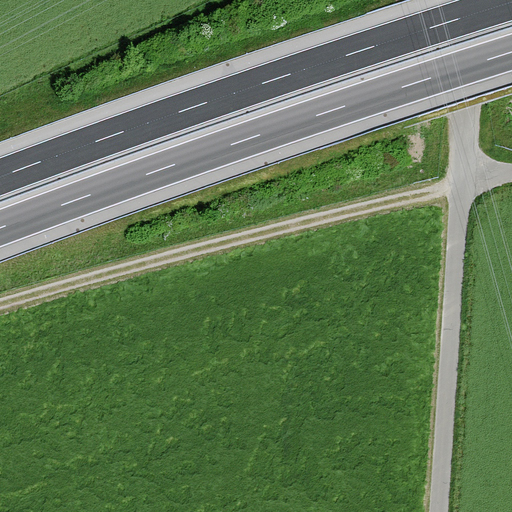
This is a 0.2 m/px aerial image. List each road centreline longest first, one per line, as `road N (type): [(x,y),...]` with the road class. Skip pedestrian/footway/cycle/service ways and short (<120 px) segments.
road 1 (motorway): [(511,2),(0,177)]
road 2 (motorway): [(0,227),(511,52)]
road 3 (track): [(460,189),(386,201),(0,303)]
road 4 (unclassified): [(439,511),(460,189)]
road 5 (unclassified): [(460,189),(473,0)]
